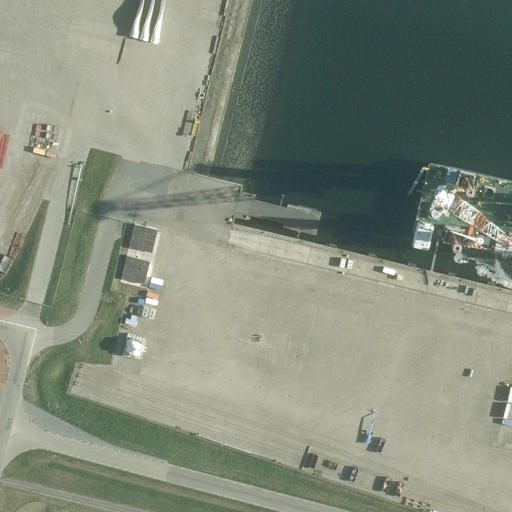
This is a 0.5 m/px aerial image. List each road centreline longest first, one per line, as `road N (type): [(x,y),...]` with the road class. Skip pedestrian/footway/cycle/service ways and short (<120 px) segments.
road 1 (unclassified): [(316,511),(3,429)]
road 2 (unclassified): [(3,429),(25,335),(0,329)]
